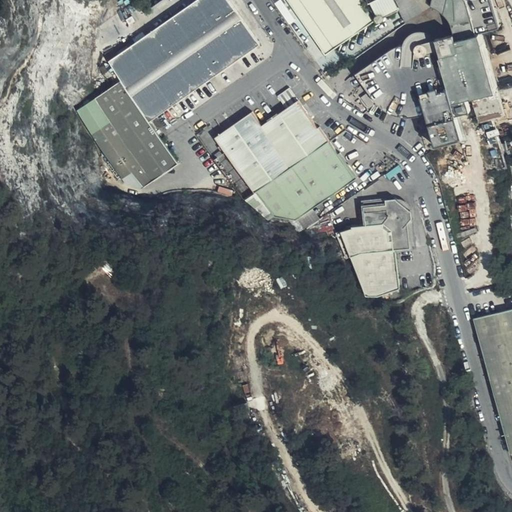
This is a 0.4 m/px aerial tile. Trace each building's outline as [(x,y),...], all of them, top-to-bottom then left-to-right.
[(121,85),(148,123),(261,44),(229,0),(196,0),(107,61),(121,85)] [(279,0),(274,3),(296,30),(317,17),(333,42),(373,17),(378,20),(381,20),(384,19),(386,15),(399,8),(394,0),(279,0)] [(492,0),(451,0),(449,2),(449,0),(430,0),(431,6),(445,8),(442,14),(450,19),(452,39),(435,43),(442,70),(435,72),(433,73),(430,74),(427,79),(427,84),(429,92),(420,96),(436,148),(450,143),(465,138),(463,128),(495,118),(505,115),(502,96),(499,85),(491,63),(482,35),(504,28),(492,0)] [(296,30),(301,38),(312,31),(325,53),(378,20),(373,17),(333,42),(317,17),(296,30)] [(98,96),(77,107),(125,186),(141,191),(177,165),(148,123),(121,85),(98,96)] [(299,101),(290,88),(278,97),(287,110),(299,101)] [(255,192),(331,140),(321,126),(317,128),(299,101),(287,110),(262,126),(252,112),(216,139),(225,151),(253,193),(255,192)] [(339,152),(331,140),(255,192),(273,217),(297,220),(360,175),(342,151),(339,152)] [(253,193),(225,151),(213,160),(242,201),(253,193)] [(416,249),(412,211),(396,198),(363,204),(366,227),(388,225),(392,251),(396,250),(416,249)] [(363,254),(392,251),(388,225),(366,227),(353,228),(342,233),(352,259),(363,254)] [(400,288),(396,250),(392,251),(363,254),(352,259),(367,299),(379,298),(400,288)] [(511,307),(475,319),(511,453),(511,307)]
